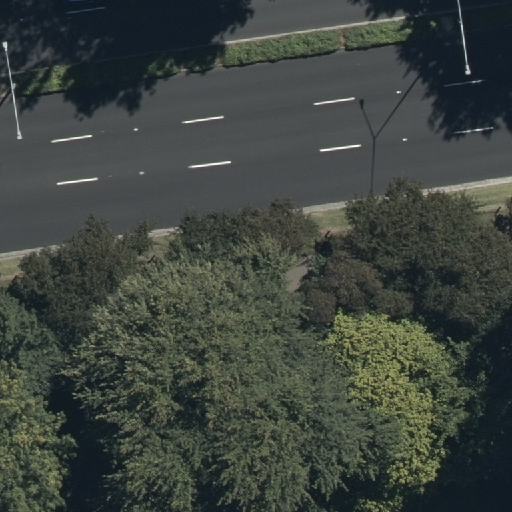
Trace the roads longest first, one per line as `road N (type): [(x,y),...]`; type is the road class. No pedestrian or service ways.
road 1 (primary): [(511,68),(36,133)]
road 2 (primary): [(0,17),(122,0)]
